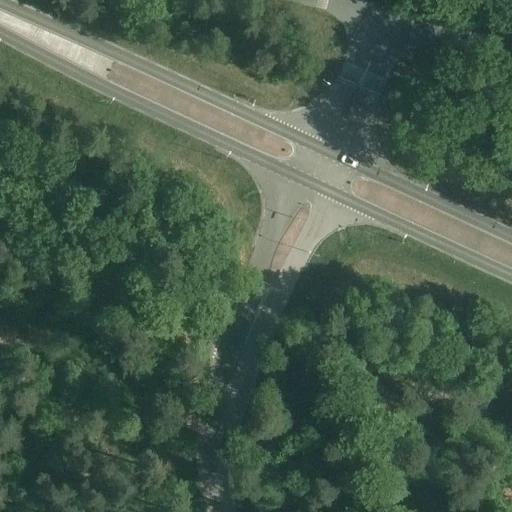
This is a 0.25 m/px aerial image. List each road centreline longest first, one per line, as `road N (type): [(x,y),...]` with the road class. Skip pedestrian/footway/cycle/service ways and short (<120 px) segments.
road 1 (primary): [(311,145),(0,2)]
road 2 (primary): [(0,32),(297,177)]
road 3 (primary): [(329,192),(511,276)]
road 4 (unclassified): [(223,511),(208,459),(251,326)]
road 5 (primary): [(511,237),(344,160)]
road 6 (unclassified): [(297,177),(245,310),(251,326)]
road 7 (unclassified): [(251,326),(265,321),(329,192)]
road 8 (unclassified): [(511,54),(431,31),(394,33)]
